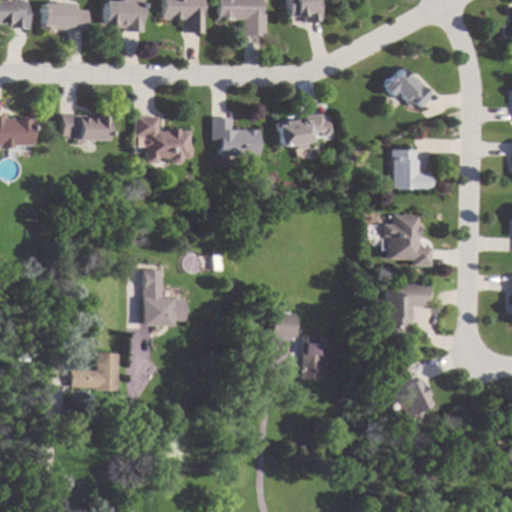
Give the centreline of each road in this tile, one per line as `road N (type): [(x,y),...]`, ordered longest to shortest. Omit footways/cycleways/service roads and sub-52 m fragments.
road 1 (residential): [(455,0),(312,74),(274,81),(0,77)]
road 2 (residential): [(441,0),(466,64),(471,108),(463,345),(482,365),(511,365)]
